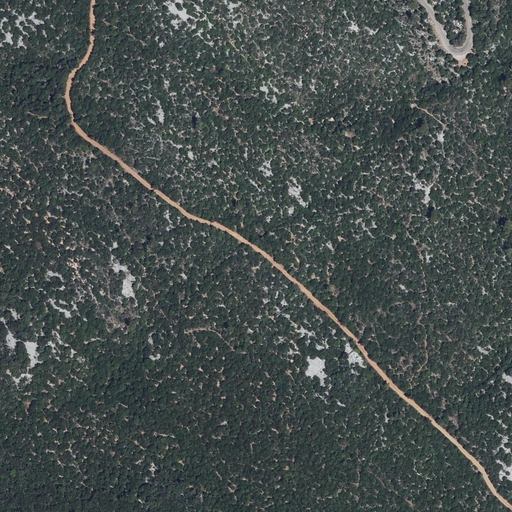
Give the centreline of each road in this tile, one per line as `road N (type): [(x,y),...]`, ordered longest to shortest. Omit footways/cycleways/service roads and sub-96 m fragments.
road 1 (track): [(91,0),(85,55),(66,78),(66,105),(80,136),(294,281),(480,465),(511,507)]
road 2 (unclassified): [(421,0),(452,51),(464,51),(471,38),(465,0)]
